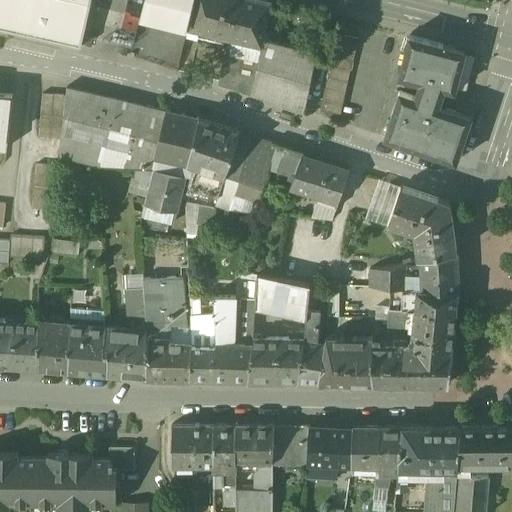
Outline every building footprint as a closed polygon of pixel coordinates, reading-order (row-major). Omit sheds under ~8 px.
[(90,0),(0,0),(0,28),(81,46),(90,0)] [(141,0),(138,15),(187,26),(193,0),(141,0)] [(272,0),(270,0),(193,0),(187,26),(230,37),(263,46),(264,39),(272,0)] [(358,38),(337,34),(332,55),(332,56),(353,60),(358,38)] [(400,92),(391,118),(391,119),(385,138),(441,157),(456,111),(439,106),(445,88),(448,89),(454,67),(451,66),(455,48),(410,36),(399,77),(420,82),(416,97),(400,92)] [(263,46),(230,37),(221,82),(253,93),(263,46)] [(317,52),(264,39),(263,46),(253,93),(305,110),(317,52)] [(332,55),(321,53),(316,74),(328,77),(332,56),(332,55)] [(353,60),(332,56),(328,77),(320,109),(341,114),(353,60)] [(118,98),(68,86),(67,94),(63,138),(61,156),(99,166),(118,98)] [(0,147),(7,148),(13,94),(0,92),(0,147)] [(67,94),(43,92),(39,136),(63,138),(67,94)] [(168,109),(118,98),(99,166),(153,169),(156,157),(168,109)] [(200,117),(168,109),(156,157),(194,165),(205,119),(200,117)] [(240,131),(205,119),(194,165),(188,186),(217,196),(240,131)] [(303,152),(253,135),(230,207),(279,213),(303,152)] [(60,165),(37,163),(32,207),(56,210),(60,165)] [(185,176),(153,169),(145,203),(177,211),(185,176)] [(346,180),(314,170),(307,191),(318,195),(316,202),(336,208),(346,180)] [(381,179),(368,218),(388,224),(401,186),(381,179)] [(450,203),(401,186),(388,224),(414,232),(418,258),(421,257),(457,251),(450,203)] [(214,206),(199,203),(196,223),(212,225),(214,206)] [(45,237),(11,234),(10,240),(10,252),(9,256),(43,259),(45,237)] [(10,240),(0,239),(0,250),(10,252),(10,240)] [(10,252),(0,250),(0,262),(9,263),(9,256),(10,252)] [(457,251),(421,257),(423,288),(459,290),(457,251)] [(399,264),(388,266),(370,268),(370,286),(390,287),(391,287),(423,288),(421,257),(418,258),(410,261),(399,264)] [(311,284),(258,272),(256,299),(256,306),(307,317),(308,308),(311,284)] [(183,278),(143,278),(143,287),(146,329),(147,336),(170,338),(171,325),(187,326),(183,278)] [(143,287),(124,288),(126,327),(146,329),(143,287)] [(423,288),(391,287),(390,307),(457,311),(459,290),(423,288)] [(236,296),(214,295),(215,314),(217,346),(193,344),(191,378),(248,380),(254,336),(256,306),(256,299),(242,298),(242,306),(236,306),(236,296)] [(416,343),(416,382),(449,383),(453,347),(457,311),(390,307),(376,306),(376,319),(383,320),(383,322),(414,324),(412,338),(416,338),(416,343)] [(308,308),(307,317),(304,337),(298,381),(319,381),(325,343),(317,342),(321,309),(308,308)] [(215,314),(191,315),(193,344),(217,346),(215,314)] [(40,322),(0,318),(0,365),(41,368),(40,322)] [(70,323),(40,320),(40,322),(41,368),(69,371),(70,323)] [(105,325),(70,323),(69,371),(107,374),(109,350),(105,350),(106,336),(105,325)] [(126,327),(105,325),(106,336),(105,350),(109,350),(107,374),(147,377),(147,336),(146,329),(126,327)] [(372,342),(372,335),(327,335),(325,343),(319,381),(375,382),(372,342)] [(193,344),(170,342),(170,338),(147,336),(147,377),(191,378),(193,344)] [(304,337),(254,336),(248,380),(298,381),(304,337)] [(416,382),(416,343),(372,342),(375,382),(416,382)] [(215,423),(174,423),(174,466),(215,466),(215,423)] [(236,423),(215,423),(215,466),(215,469),(226,470),(226,489),(231,489),(231,484),(237,484),(237,461),(236,423)] [(275,424),(236,423),(237,461),(242,461),(242,471),(257,471),(257,488),(237,488),(237,511),(273,511),(273,463),(275,424)] [(309,424),(275,424),(273,463),(273,464),(307,464),(307,462),(309,424)] [(353,425),(309,424),(307,462),(352,465),(353,425)] [(381,425),(353,425),(352,465),(377,466),(380,466),(381,425)] [(403,425),(381,425),(380,466),(377,466),(374,494),(388,495),(390,472),(398,473),(399,467),(403,425)] [(461,426),(403,425),(399,467),(429,467),(458,468),(461,426)] [(511,425),(497,426),(497,463),(511,463),(511,425)] [(497,463),(497,426),(461,426),(458,468),(458,472),(462,473),(471,474),(472,463),(497,463)] [(57,453),(56,504),(58,504),(57,511),(91,511),(91,504),(117,505),(117,468),(135,468),(135,446),(110,446),(109,457),(93,457),(93,454),(70,453),(69,451),(57,451),(57,453)] [(56,504),(57,453),(48,453),(48,457),(19,456),(19,453),(0,452),(0,511),(9,511),(10,503),(56,504)] [(458,468),(429,467),(425,511),(454,511),(458,472),(458,468)] [(226,470),(215,469),(216,489),(226,489),(226,470)] [(471,474),(462,473),(458,511),(461,511),(486,511),(490,476),(471,474)] [(147,511),(148,503),(122,502),(122,511),(147,511)]
